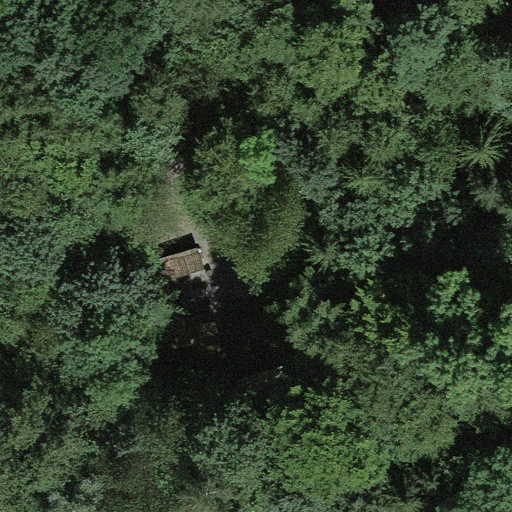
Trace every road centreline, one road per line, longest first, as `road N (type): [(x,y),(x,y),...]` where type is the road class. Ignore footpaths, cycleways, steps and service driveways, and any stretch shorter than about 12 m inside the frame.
road 1 (track): [(511,67),(272,99),(0,99)]
road 2 (track): [(90,0),(143,208)]
